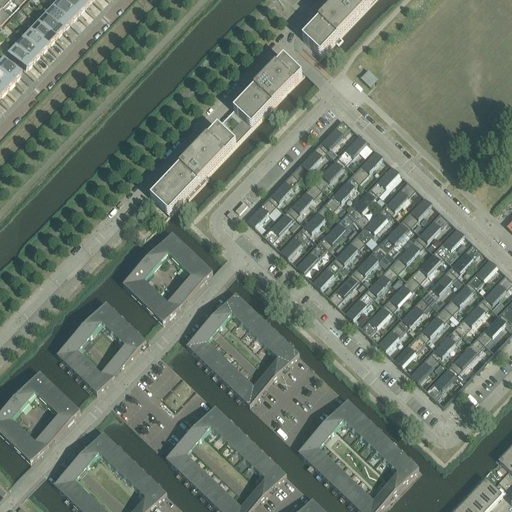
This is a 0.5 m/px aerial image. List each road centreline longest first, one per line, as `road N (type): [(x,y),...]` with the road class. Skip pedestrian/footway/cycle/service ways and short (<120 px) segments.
road 1 (residential): [(0,342),(282,46)]
road 2 (residential): [(511,380),(453,441),(436,442),(243,257)]
road 3 (residential): [(511,265),(334,95)]
road 4 (residential): [(243,257),(214,218),(334,95)]
road 5 (residential): [(190,312),(328,442)]
road 6 (residential): [(125,382),(261,511)]
road 7 (residential): [(0,126),(122,0)]
